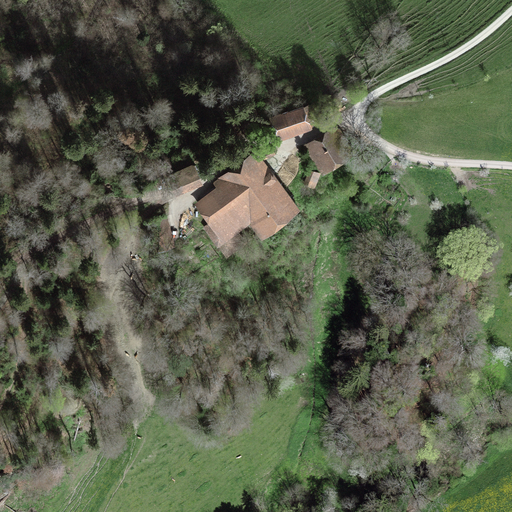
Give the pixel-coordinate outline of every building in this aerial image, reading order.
[(320,118),(315,104),(265,122),(270,136),(320,118)] [(338,128),(305,146),(318,172),(352,154),(338,128)] [(206,227),(217,241),(224,236),(225,237),(249,219),(252,223),(257,219),(264,229),(297,205),(284,188),(279,192),(256,162),(275,154),(272,147),(251,156),(217,182),(220,186),(199,203),(214,222),(206,227)] [(197,177),(192,166),(170,175),(175,186),(197,177)] [(304,183),(312,186),(318,172),(309,168),(304,183)] [(162,217),(150,220),(158,250),(170,247),(162,217)] [(236,232),(218,244),(225,253),(242,240),(236,232)]
